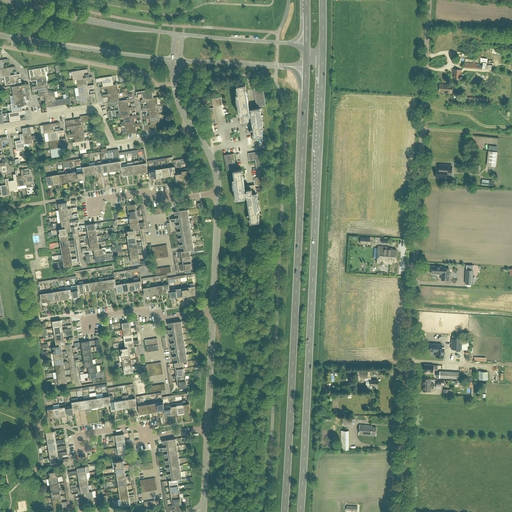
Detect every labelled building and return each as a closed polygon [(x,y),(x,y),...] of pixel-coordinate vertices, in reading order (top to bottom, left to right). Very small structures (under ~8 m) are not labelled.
[(0,68),(3,68),(2,63),(8,62),(8,59),(0,59),(0,68)] [(10,75),(9,70),(15,69),(15,66),(3,68),(0,68),(0,77),(3,77),(3,76),(10,75)] [(35,77),(46,76),(45,72),(47,71),(47,70),(47,67),(46,67),(44,67),(28,70),(29,76),(31,76),(31,78),(35,77)] [(83,78),(82,73),(88,72),(87,69),(71,71),(73,80),(76,79),(83,78)] [(462,79),(463,74),(461,74),(461,70),(453,69),(453,73),(454,73),(453,78),(462,79)] [(14,75),(10,75),(3,76),(3,77),(5,85),(15,83),(14,78),(20,77),(19,74),(17,74),(14,75)] [(36,80),(37,85),(47,84),(46,76),(35,77),(31,78),(30,78),(30,81),(36,80)] [(113,84),(112,76),(96,78),(97,81),(102,81),(103,86),(113,84)] [(88,86),(87,80),(92,79),(92,77),(89,77),(86,78),(83,78),(76,79),(77,87),(88,86)] [(23,94),(23,93),(22,88),(24,88),(25,92),(28,91),(27,84),(11,87),(12,95),(23,94)] [(37,90),(38,94),(48,92),(47,84),(37,85),(31,86),(32,89),(32,91),(37,90)] [(108,94),(118,92),(117,84),(113,84),(103,86),(101,86),(101,89),(107,88),(108,93),(108,94)] [(246,96),(244,89),(246,89),(245,84),(236,85),(238,94),(236,94),(239,115),(239,114),(239,115),(240,122),(243,121),(251,120),(251,126),(253,126),(254,133),(253,134),(253,138),(262,137),(262,138),(263,141),(265,141),(265,138),(265,136),(262,136),(261,128),(263,128),(259,107),(249,109),(247,96),(246,96)] [(452,93),(452,85),(439,84),(439,91),(446,91),(446,93),(452,93)] [(79,96),(89,94),(88,89),(94,88),(93,85),(88,86),(77,87),(79,96)] [(262,106),(266,105),(263,87),(254,89),(256,107),(262,106)] [(153,98),(152,90),(136,92),(136,95),(136,98),(138,98),(138,95),(142,94),(143,99),(153,98)] [(54,100),(55,100),(54,91),(48,92),(38,94),(38,97),(44,96),(45,101),(48,101),(51,100),(54,100)] [(24,102),(23,96),(25,96),(26,100),(29,100),(28,92),(23,93),(23,94),(12,95),(14,103),(24,102)] [(118,101),(119,100),(118,92),(108,94),(108,93),(102,94),(103,97),(108,96),(109,102),(118,101)] [(89,94),(79,96),(75,96),(76,100),(77,100),(79,100),(80,104),(90,103),(89,97),(92,96),(93,102),(96,102),(95,93),(89,94)] [(148,107),(158,106),(157,97),(153,98),(143,99),(141,100),(141,103),(147,102),(148,107)] [(201,105),(209,104),(208,101),(207,97),(200,98),(201,105)] [(129,107),(128,102),(134,101),(133,98),(119,100),(118,101),(119,109),(129,107)] [(22,111),(22,110),(21,106),(27,106),(26,101),(24,102),(14,103),(10,104),(11,112),(12,112),(22,111)] [(120,117),(123,117),(130,116),(129,110),(135,109),(135,106),(129,107),(119,109),(120,117)] [(149,116),(159,114),(158,106),(148,107),(142,108),(142,111),(148,110),(149,115),(149,116)] [(12,112),(11,112),(8,113),(9,121),(20,120),(19,114),(24,113),(24,110),(22,110),(22,111),(12,112)] [(139,114),(136,115),(130,116),(123,117),(125,125),(135,124),(135,123),(134,118),(140,117),(139,114)] [(154,124),(157,123),(161,122),(159,114),(149,116),(149,115),(143,116),(144,119),(150,118),(150,124),(151,124),(154,124)] [(48,132),(54,131),(54,126),(59,125),(59,122),(43,125),(44,133),(48,132)] [(141,126),(141,123),(135,123),(135,124),(125,125),(126,134),(136,132),(135,126),(141,126)] [(74,134),(84,132),(82,124),(81,124),(79,124),(76,125),(73,125),(70,126),(67,126),(67,129),(73,128),(74,134)] [(24,144),(32,143),(29,127),(27,127),(27,133),(22,134),(24,144)] [(59,139),(58,134),(64,133),(63,130),(54,131),(48,132),(49,141),(59,139)] [(75,142),(85,140),(84,132),(74,134),(68,135),(68,138),(74,137),(75,142)] [(25,150),(24,144),(22,134),(19,134),(20,140),(14,141),(16,151),(25,150)] [(61,147),(60,142),(65,141),(65,138),(59,139),(49,141),(50,149),(61,147)] [(75,142),(73,142),(73,145),(79,144),(80,150),(80,153),(86,152),(86,149),(90,148),(89,140),(88,140),(86,140),(85,140),(75,142)] [(61,147),(50,149),(52,157),(62,156),(61,150),(67,149),(66,146),(61,147)] [(119,153),(118,149),(112,150),(112,152),(113,157),(119,156),(119,155),(123,154),(123,152),(119,153)] [(497,152),(488,151),(486,165),(496,166),(497,152)] [(226,169),(233,168),(233,163),(235,163),(234,153),(226,154),(224,155),(225,160),(226,169)] [(261,159),(258,159),(255,160),(256,164),(258,177),(257,177),(255,178),(257,186),(258,186),(263,185),(262,177),(264,176),(261,159)] [(141,172),(140,164),(139,160),(133,161),(133,162),(135,173),(141,172)] [(139,160),(140,164),(141,172),(148,171),(146,163),(143,163),(142,160),(139,160)] [(127,163),(127,166),(129,174),(135,173),(133,162),(127,163)] [(451,172),(452,166),(440,165),(440,169),(436,169),(435,177),(447,178),(447,172),(451,172)] [(77,171),(78,180),(85,179),(84,175),(83,170),(83,167),(77,168),(77,171)] [(149,168),(149,170),(150,179),(157,178),(155,169),(155,167),(149,168)] [(24,175),(25,185),(26,187),(34,186),(31,168),(28,168),(29,174),(24,175)] [(184,168),(181,169),(181,171),(183,180),(189,179),(188,170),(184,171),(184,168)] [(25,185),(24,175),(23,169),(20,169),(21,175),(16,176),(17,186),(25,185)] [(257,213),(259,213),(256,193),(255,188),(255,186),(253,186),(245,187),(244,181),(242,182),(241,174),(243,174),(242,169),(233,171),(234,179),(232,179),(236,200),(244,198),(246,198),(248,211),(249,211),(251,218),(249,219),(250,223),(259,222),(257,213)] [(18,190),(17,186),(16,176),(15,174),(12,174),(13,180),(8,181),(10,191),(18,190)] [(8,181),(8,179),(5,179),(6,185),(0,186),(2,196),(10,194),(10,191),(8,181)] [(60,216),(69,215),(72,214),(71,208),(68,209),(59,210),(60,216)] [(140,216),(139,210),(138,210),(138,209),(137,210),(128,211),(129,218),(138,216),(140,216)] [(180,217),(172,218),(171,219),(171,222),(181,220),(181,224),(176,225),(177,228),(182,227),(182,230),(177,231),(178,234),(183,234),(183,237),(179,238),(179,241),(184,240),(184,244),(180,244),(180,248),(185,247),(185,250),(186,250),(189,250),(194,249),(188,209),(174,211),(175,214),(180,214),(180,217)] [(144,226),(144,222),(139,222),(139,223),(130,224),(131,230),(135,229),(135,230),(140,229),(139,226),(144,226)] [(58,229),(59,236),(68,234),(68,231),(70,231),(71,231),(72,231),(72,227),(71,227),(67,228),(62,229),(62,228),(58,229)] [(76,239),(69,240),(60,242),(61,248),(70,246),(70,244),(77,243),(76,239)] [(396,262),(397,250),(392,250),(392,249),(387,248),(387,247),(378,247),(377,263),(380,263),(380,264),(380,265),(381,266),(382,267),(384,266),(385,265),(385,264),(385,263),(391,264),(391,261),(396,262)] [(190,256),(189,250),(186,250),(185,250),(181,251),(178,251),(179,258),(182,257),(190,256)] [(72,259),(63,260),(64,267),(73,265),(73,263),(77,262),(80,262),(79,258),(77,258),(72,259)] [(192,262),(183,264),(180,264),(181,271),(193,269),(192,262)] [(451,275),(451,272),(449,272),(449,268),(443,268),(443,267),(431,266),(431,273),(442,273),(442,279),(449,280),(449,275),(451,275)] [(472,284),(473,278),(473,270),(466,269),(465,284),(472,284)] [(138,278),(134,278),(134,281),(136,290),(142,289),(141,280),(138,280),(138,278)] [(77,285),(71,286),(72,289),(73,298),(79,297),(79,293),(78,288),(77,285)] [(71,286),(65,287),(65,290),(67,299),(73,298),(72,289),(71,286)] [(183,361),(183,362),(188,361),(181,321),(168,323),(168,326),(173,325),(174,329),(166,330),(166,333),(174,332),(175,335),(170,336),(171,340),(175,339),(176,342),(171,343),(172,346),(176,345),(177,349),(172,349),(173,353),(177,352),(178,355),(173,356),(174,359),(179,359),(179,362),(183,361)] [(63,332),(66,332),(54,334),(55,340),(64,338),(63,332)] [(462,350),(462,339),(451,338),(451,349),(462,350)] [(134,347),(134,346),(134,344),(139,343),(141,343),(141,339),(138,339),(133,340),(125,342),(125,344),(120,345),(121,349),(129,347),(134,347)] [(444,358),(444,348),(442,348),(442,345),(431,344),(430,348),(431,348),(430,351),(436,352),(436,357),(444,358)] [(54,359),(63,358),(65,357),(66,356),(64,354),(63,355),(63,353),(64,353),(65,354),(68,353),(68,355),(70,354),(69,350),(67,351),(62,352),(53,353),(54,359)] [(378,380),(371,379),(371,378),(371,375),(370,374),(368,374),(368,370),(360,370),(360,372),(357,372),(357,376),(360,376),(360,377),(365,377),(365,379),(366,379),(366,380),(366,384),(365,388),(370,388),(370,385),(372,385),(377,386),(378,380)] [(480,379),(489,379),(489,371),(480,371),(480,379)] [(433,388),(433,383),(431,383),(431,379),(424,379),(423,391),(430,391),(431,388),(433,388)] [(128,395),(122,396),(122,400),(124,409),(130,408),(129,399),(128,395)] [(118,410),(116,401),(114,401),(114,400),(113,400),(112,396),(109,397),(110,402),(110,405),(111,411),(118,410)] [(185,400),(182,401),(182,402),(182,404),(184,413),(190,412),(189,403),(186,404),(185,400)] [(182,402),(176,403),(176,405),(178,414),(184,413),(182,404),(182,402)] [(375,436),(376,427),(371,427),(372,425),(359,424),(358,434),(375,436)] [(177,479),(182,478),(176,438),(162,440),(163,444),(168,443),(168,446),(160,448),(160,451),(169,450),(169,453),(164,454),(165,457),(170,456),(170,460),(165,460),(166,464),(171,463),(171,466),(167,467),(167,470),(172,469),(172,473),(168,474),(168,477),(173,476),(174,479),(174,480),(177,479)] [(126,446),(117,448),(115,448),(116,454),(118,454),(134,451),(134,448),(129,449),(127,450),(126,446)] [(113,468),(115,468),(124,467),(123,460),(112,462),(113,468)] [(77,470),(68,472),(69,476),(78,474),(89,472),(88,466),(86,466),(77,468),(77,470)] [(89,472),(78,474),(79,480),(88,479),(90,479),(89,472)] [(126,476),(125,473),(116,474),(117,481),(126,479),(131,478),(133,478),(133,476),(132,472),(130,472),(131,476),(126,476)] [(89,491),(82,493),(83,499),(85,499),(93,497),(96,497),(95,490),(92,491),(89,491)] [(129,495),(128,492),(119,493),(120,499),(129,498),(134,497),(136,497),(135,490),(133,491),(133,494),(129,495)] [(80,499),(76,500),(77,506),(80,506),(81,506),(80,502),(85,501),(86,505),(94,504),(93,497),(85,499),(83,499),(80,499)] [(62,502),(53,504),(54,510),(63,509),(63,506),(66,505),(66,508),(70,507),(69,501),(62,502)]
